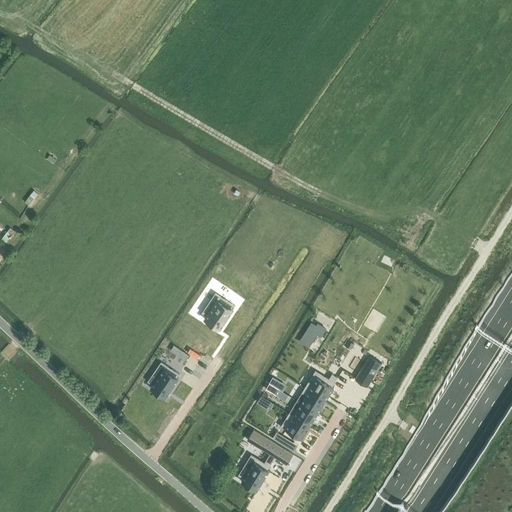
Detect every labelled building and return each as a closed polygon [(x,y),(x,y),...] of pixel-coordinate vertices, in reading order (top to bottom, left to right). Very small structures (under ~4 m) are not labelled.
[(32,204),(39,193),(34,189),(27,201),(32,204)] [(215,292),(202,312),(207,316),(205,319),(220,329),(233,310),(231,309),(234,305),(215,292)] [(161,361),(148,381),(153,385),(151,388),(165,398),(178,379),(177,378),(179,374),(161,361)] [(315,370),(305,387),(326,400),(334,387),(332,386),(338,377),(332,374),(329,378),(315,370)] [(421,401),(428,382),(422,380),(415,399),(421,401)] [(305,387),(297,400),(318,413),(326,400),(305,387)] [(155,421),(164,411),(143,392),(134,402),(155,421)] [(297,400),(289,413),(310,426),(318,413),(297,400)] [(289,413),(281,426),(302,439),(310,426),(289,413)] [(277,432),(273,438),(289,448),(292,442),(277,432)] [(267,437),(261,448),(270,454),(275,457),(287,464),(293,454),(267,437)] [(251,454),(238,475),(244,478),(242,481),(257,491),(269,471),(267,470),(275,457),(270,454),(265,462),(251,454)] [(274,502),(290,478),(280,471),(264,496),(274,502)]
